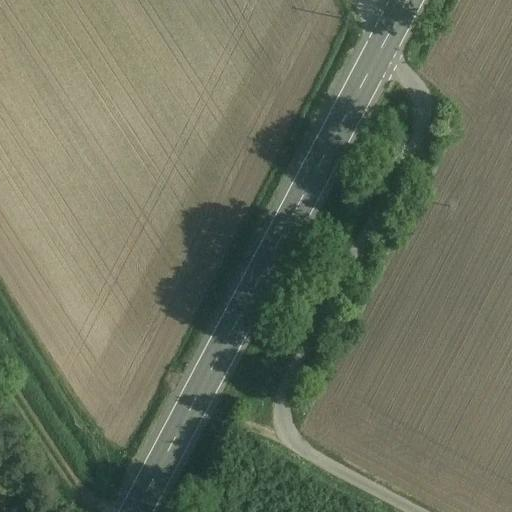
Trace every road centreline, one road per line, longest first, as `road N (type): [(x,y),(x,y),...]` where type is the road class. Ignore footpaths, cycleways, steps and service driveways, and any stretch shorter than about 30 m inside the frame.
road 1 (track): [(417,511),(284,440),(280,424),(290,372),(419,141),(426,102),(385,42)]
road 2 (secondary): [(385,42),(140,511)]
